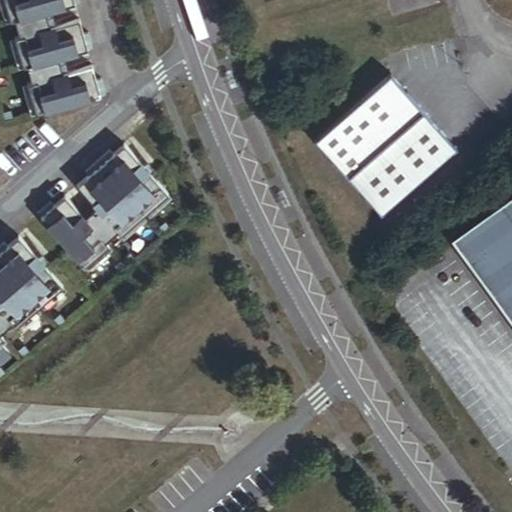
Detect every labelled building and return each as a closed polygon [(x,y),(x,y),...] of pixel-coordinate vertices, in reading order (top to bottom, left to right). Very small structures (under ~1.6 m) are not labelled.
[(0,0),(0,2),(5,23),(10,21),(14,37),(10,38),(18,69),(23,67),(27,83),(22,84),(30,115),(101,96),(96,80),(92,82),(87,67),(57,75),(56,70),(54,71),(53,66),(54,66),(53,60),(88,50),(84,34),(79,35),(75,20),(44,29),(43,24),(41,24),(40,20),(42,19),(40,13),(76,4),(74,0),(0,0)] [(455,152),(389,74),(313,140),(378,216),(455,152)] [(116,238),(164,196),(119,146),(107,156),(104,152),(79,173),(83,177),(71,187),(93,212),(90,216),(88,215),(84,218),(85,219),(81,223),(59,197),(48,207),(44,204),(32,214),(79,269),(103,249),(100,245),(112,234),(116,238)] [(511,188),(452,233),(442,240),(511,334),(511,188)] [(442,240),(452,233),(448,227),(438,234),(442,240)] [(11,329),(58,288),(14,236),(3,246),(0,243),(0,330),(7,325),(11,329)]
